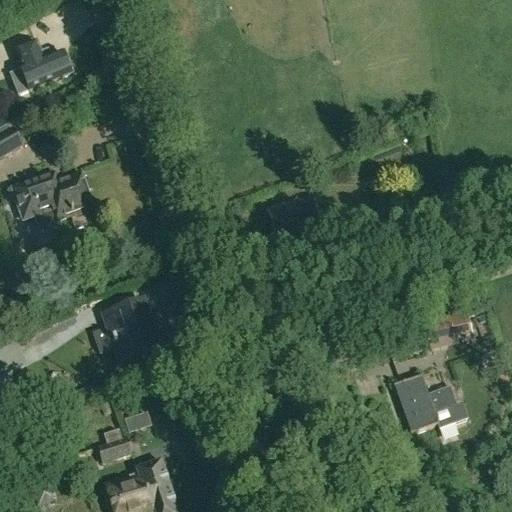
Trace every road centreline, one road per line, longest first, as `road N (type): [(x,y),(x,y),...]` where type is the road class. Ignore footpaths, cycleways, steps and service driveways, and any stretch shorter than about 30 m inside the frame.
road 1 (tertiary): [(224,351),(103,0)]
road 2 (unclassified): [(511,261),(224,351)]
road 3 (tertiary): [(280,511),(224,351)]
